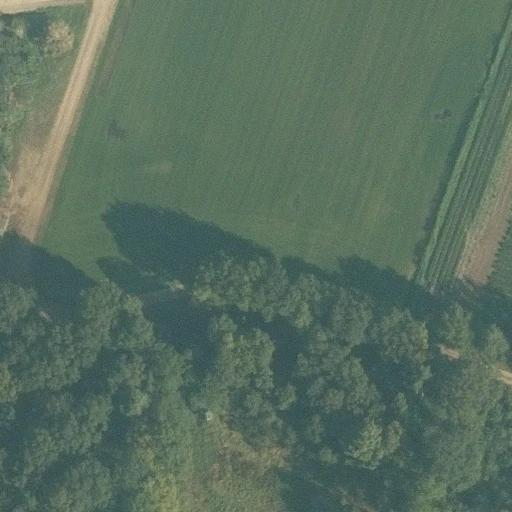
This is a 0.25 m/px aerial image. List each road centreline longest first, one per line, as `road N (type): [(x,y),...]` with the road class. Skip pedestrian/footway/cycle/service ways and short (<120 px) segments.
road 1 (track): [(1,315),(78,311),(236,284),(317,302),(511,375)]
road 2 (unknown): [(106,0),(1,315)]
